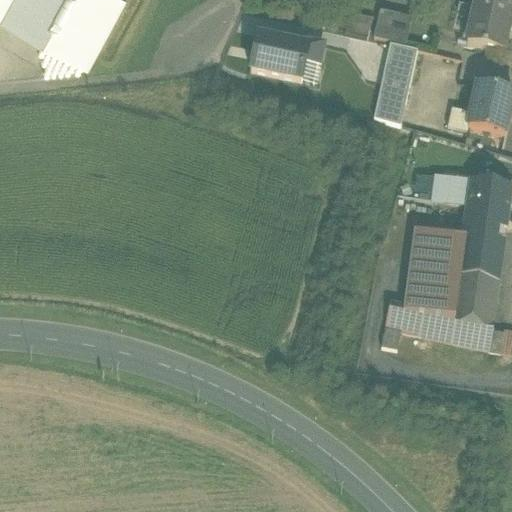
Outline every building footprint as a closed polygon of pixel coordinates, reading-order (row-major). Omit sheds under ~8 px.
[(0,0),(0,16),(86,63),(119,0),(0,0)] [(511,31),(511,15),(471,7),(462,52),(506,61),(511,31)] [(411,21),(379,14),(373,41),(405,48),(411,21)] [(349,16),(345,34),(368,39),(372,21),(349,16)] [(394,49),(296,28),(286,76),(338,87),(383,97),(391,62),(394,49)] [(417,54),(394,49),(391,62),(414,67),(417,54)] [(383,97),(338,87),(337,95),(382,104),(383,97)] [(511,107),(511,95),(473,89),(468,118),(465,135),(506,142),(511,107)] [(382,104),(337,95),(333,106),(378,123),(382,104)] [(464,138),(465,135),(468,118),(450,114),(446,135),(464,138)] [(469,184),(434,180),(431,205),(466,209),(469,184)] [(511,191),(469,184),(466,209),(508,216),(511,191)] [(508,216),(466,209),(461,244),(453,299),(495,307),(508,216)] [(461,244),(414,237),(404,309),(451,319),(453,299),(461,244)] [(495,307),(453,299),(451,319),(493,327),(492,326),(495,307)] [(404,309),(390,307),(384,334),(400,337),(488,354),(491,335),(493,327),(451,319),(404,309)] [(400,337),(384,334),(381,352),(396,355),(400,337)] [(511,355),(511,335),(503,334),(503,337),(500,356),(511,358),(511,355)] [(503,337),(491,335),(488,354),(500,356),(503,337)]
